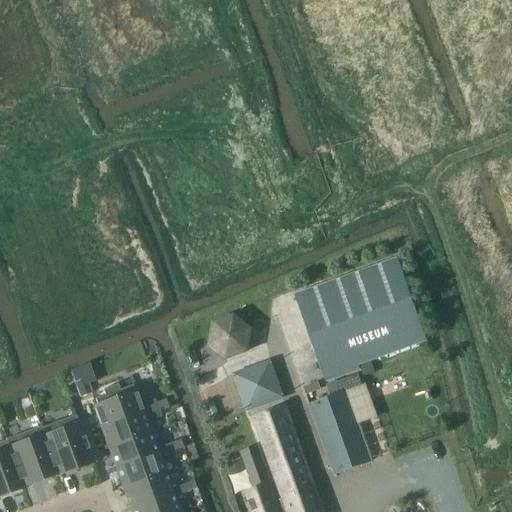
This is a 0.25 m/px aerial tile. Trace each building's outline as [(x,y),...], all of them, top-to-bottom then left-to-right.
[(297,297),(315,348),(325,378),(328,376),(330,380),(359,371),(357,365),(426,341),(425,338),(402,275),(397,261),(297,297)] [(212,323),(209,347),(227,361),(249,352),(252,329),(234,314),(212,323)] [(246,414),(285,400),(271,361),(233,375),(246,414)] [(341,393),(363,385),(360,375),(337,382),(341,393)] [(73,381),(79,397),(89,393),(84,377),(73,381)] [(96,405),(92,406),(100,427),(145,410),(142,404),(135,384),(119,390),(117,385),(103,390),(105,395),(94,399),(96,405)] [(319,402),(309,405),(319,433),(335,476),(371,460),(346,393),(319,402)] [(155,399),(142,404),(145,410),(149,409),(150,414),(159,411),(157,403),(155,399)] [(166,399),(157,403),(159,411),(169,407),(166,399)] [(281,496),(286,511),(325,511),(287,406),(254,418),(281,496)] [(145,410),(100,427),(107,447),(152,431),(145,410)] [(76,416),(43,428),(60,476),(95,463),(80,421),(78,421),(76,416)] [(42,427),(7,440),(25,488),(60,476),(43,428),(42,428),(42,427)] [(152,431),(107,447),(115,468),(159,451),(152,431)] [(0,442),(0,497),(25,488),(7,440),(0,442)] [(180,440),(171,443),(174,451),(183,448),(180,440)] [(171,443),(162,446),(165,454),(174,451),(171,443)] [(286,511),(281,496),(277,497),(273,483),(272,483),(258,446),(245,451),(240,452),(247,472),(254,490),(247,493),(253,511),(286,511)] [(159,451),(115,468),(122,488),(167,472),(159,451)] [(231,475),(245,469),(241,458),(227,464),(231,475)] [(167,472),(122,488),(129,509),(174,492),(167,472)] [(195,481),(186,484),(189,492),(198,489),(195,481)] [(186,484),(177,487),(180,495),(189,492),(186,484)] [(181,511),(174,492),(129,509),(130,511),(181,511)]
